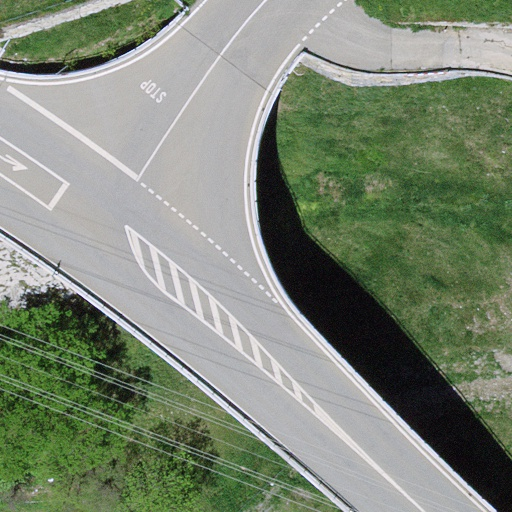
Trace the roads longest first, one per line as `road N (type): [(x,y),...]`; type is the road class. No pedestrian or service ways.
road 1 (secondary): [(425,511),(225,327),(82,221)]
road 2 (unclassified): [(82,221),(265,0)]
